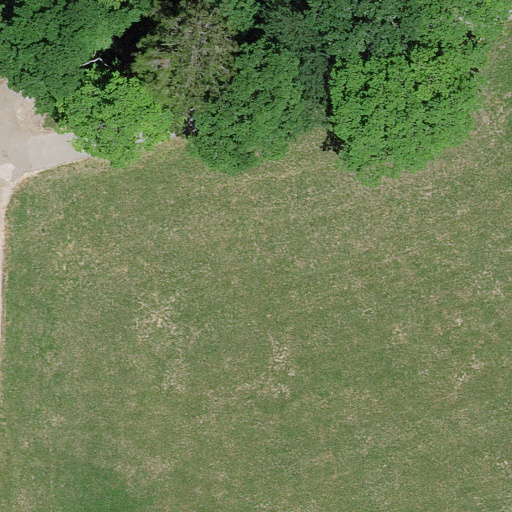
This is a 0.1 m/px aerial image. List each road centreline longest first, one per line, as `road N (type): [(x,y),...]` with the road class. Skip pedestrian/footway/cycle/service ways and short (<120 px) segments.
road 1 (track): [(491,0),(0,158)]
road 2 (track): [(51,0),(0,129)]
